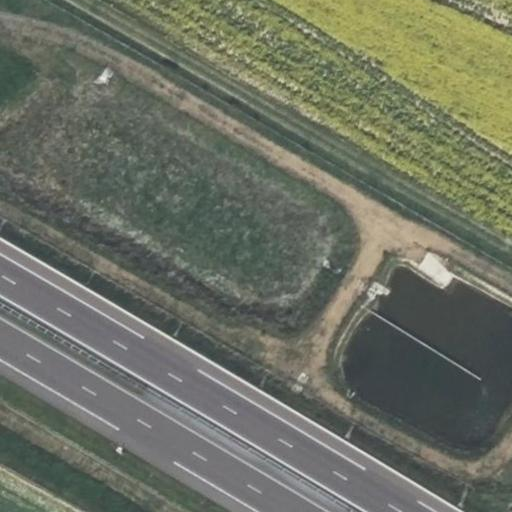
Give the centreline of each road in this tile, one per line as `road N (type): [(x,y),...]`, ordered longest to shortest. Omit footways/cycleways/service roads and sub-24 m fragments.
road 1 (track): [(82,0),(511,245)]
road 2 (motorway): [(398,511),(0,273)]
road 3 (motorway): [(0,338),(291,511)]
